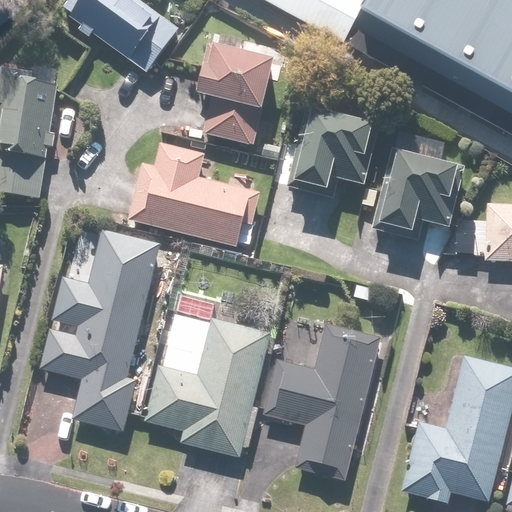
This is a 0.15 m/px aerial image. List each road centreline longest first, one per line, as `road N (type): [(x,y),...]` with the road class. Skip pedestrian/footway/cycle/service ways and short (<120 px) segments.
road 1 (unknown): [(0,433),(43,240),(147,107)]
road 2 (unknown): [(358,511),(421,266)]
